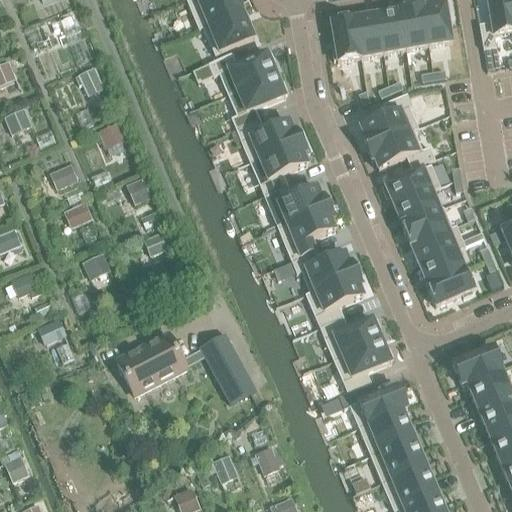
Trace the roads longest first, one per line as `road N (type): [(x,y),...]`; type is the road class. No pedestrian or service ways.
road 1 (residential): [(293,0),(317,100),(415,354)]
road 2 (residential): [(415,354),(479,511)]
